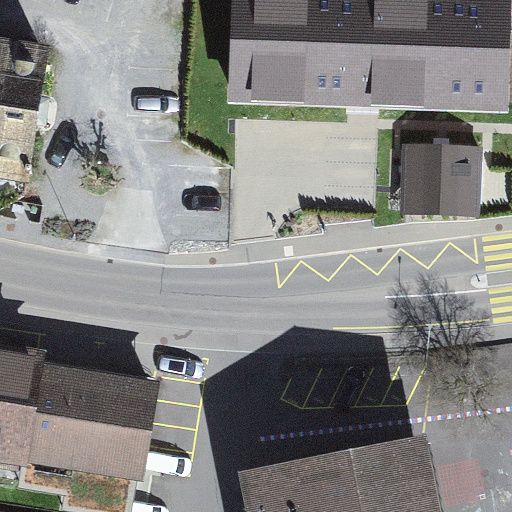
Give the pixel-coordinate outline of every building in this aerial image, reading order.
[(511,114),(511,102),(511,0),(229,0),(226,105),(363,109),(511,114)] [(0,174),(23,178),(42,39),(0,33),(0,174)] [(444,145),(400,144),(398,208),(484,210),(486,146),(444,145)] [(52,352),(0,343),(0,466),(29,471),(30,464),(38,466),(34,488),(68,494),(64,511),(126,511),(131,486),(150,489),(167,383),(50,364),(52,352)] [(445,511),(432,442),(245,478),(252,511),(445,511)]
